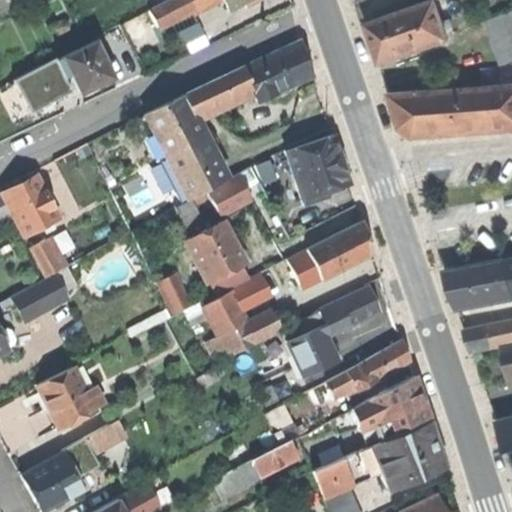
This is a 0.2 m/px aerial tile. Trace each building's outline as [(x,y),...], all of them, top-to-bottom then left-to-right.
[(193,16),(222,1),(221,0),(172,0),(148,13),(157,30),(191,11),(193,16)] [(221,0),(222,1),(227,11),(242,3),(246,0),(221,0)] [(260,0),(246,0),(242,3),(245,9),(260,0)] [(383,62),(450,39),(436,3),(370,24),(376,43),(383,62)] [(511,63),(511,12),(487,22),(504,67),(511,63)] [(197,23),(175,33),(181,46),(203,36),(197,23)] [(98,84),(111,77),(93,42),(56,61),(64,78),(70,75),(79,94),(80,93),(82,98),(91,94),(101,89),(98,84)] [(300,42),(242,68),(250,88),(257,103),(294,86),(312,78),(300,42)] [(71,92),(64,78),(56,61),(55,59),(12,80),(29,114),(71,92)] [(242,68),(181,97),(191,116),(198,113),(250,88),(242,68)] [(458,132),(511,129),(511,86),(392,96),(397,112),(402,128),(413,136),(458,132)] [(226,171),(198,113),(191,116),(181,97),(146,114),(155,132),(146,136),(170,186),(181,181),(189,198),(225,181),(222,173),(226,171)] [(332,137),(285,153),(302,207),(327,198),(326,194),(348,186),(341,166),(332,137)] [(257,166),(265,184),(288,174),(280,156),(257,166)] [(207,192),(219,216),(233,208),(249,200),(237,176),(207,192)] [(2,193),(22,234),(56,218),(49,204),(45,195),(36,177),(2,193)] [(49,193),(45,195),(49,204),(54,202),(51,197),(49,193)] [(0,222),(9,218),(0,200),(0,222)] [(240,265),(243,264),(222,222),(184,240),(206,283),(208,282),(240,265)] [(361,223),(306,251),(320,279),(371,253),(367,242),(361,223)] [(44,274),(59,266),(43,237),(28,245),(44,274)] [(299,290),(320,279),(306,251),(285,261),(299,290)] [(460,309),(511,299),(511,284),(507,261),(447,273),(456,297),(460,309)] [(246,277),(240,265),(208,282),(214,294),(246,277)] [(67,270),(55,276),(63,295),(76,288),(67,270)] [(173,312),(190,303),(175,272),(157,281),(173,312)] [(229,292),(236,304),(266,288),(259,274),(229,291),(229,292)] [(55,276),(12,297),(15,303),(24,322),(67,301),(63,295),(55,276)] [(301,377),(334,362),(323,338),(377,313),(372,302),(366,289),(286,328),(291,339),(285,342),(301,377)] [(236,304),(229,292),(201,307),(216,335),(205,341),(216,363),(279,329),(271,314),(247,326),(236,304)] [(0,302),(0,309),(15,303),(12,297),(0,302)] [(475,353),(511,344),(511,321),(468,331),(475,353)] [(4,329),(0,331),(0,338),(5,349),(12,345),(14,340),(9,331),(4,329)] [(357,395),(355,392),(408,363),(404,352),(401,341),(323,383),(331,399),(341,394),(345,401),(357,395)] [(94,410),(93,408),(84,390),(72,367),(35,385),(47,408),(57,428),(94,410)] [(360,431),(367,448),(428,421),(421,402),(413,378),(348,411),(357,432),(360,431)] [(84,390),(93,408),(103,403),(94,385),(84,390)] [(268,387),(257,392),(265,407),(275,402),(268,387)] [(282,405),(264,415),(279,446),(289,441),(303,434),(300,427),(294,430),(282,405)] [(82,438),(91,453),(124,435),(116,419),(82,438)] [(321,497),(347,486),(380,473),(388,492),(444,468),(436,446),(428,421),(367,448),(311,472),(321,497)] [(507,453),(511,451),(511,425),(511,421),(499,424),(507,453)] [(97,465),(91,453),(82,438),(61,450),(62,452),(76,477),(97,465)] [(297,459),(289,441),(279,446),(251,461),(240,467),(211,482),(220,499),(297,459)] [(233,453),(240,467),(251,461),(244,447),(233,453)] [(82,488),(76,477),(62,452),(21,475),(33,496),(41,511),(82,488)] [(117,498),(125,511),(154,511),(159,509),(144,482),(117,498)] [(330,511),(354,502),(347,486),(321,497),(327,511),(330,511)] [(442,511),(442,510),(433,491),(395,510),(396,511),(442,511)] [(125,511),(117,498),(92,511),(125,511)] [(358,511),(354,502),(330,511),(358,511)]
